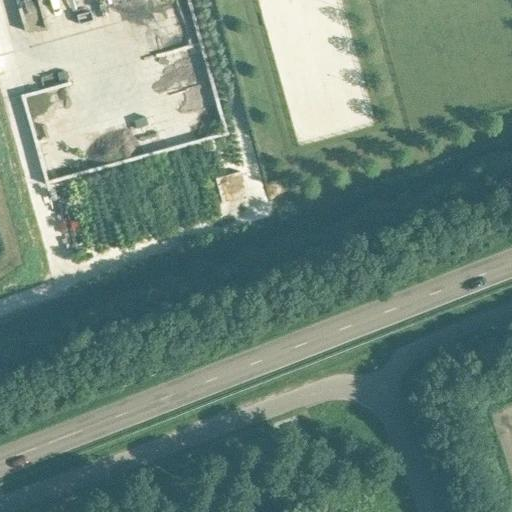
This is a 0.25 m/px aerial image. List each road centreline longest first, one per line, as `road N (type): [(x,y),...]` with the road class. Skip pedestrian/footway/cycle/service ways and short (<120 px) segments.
road 1 (secondary): [(0,462),(352,324)]
road 2 (unclassified): [(0,507),(319,387)]
road 3 (unclassified): [(428,511),(352,324)]
road 4 (secondary): [(352,324),(511,264)]
